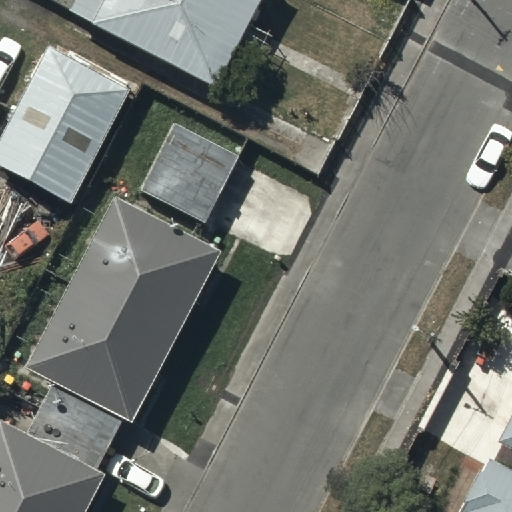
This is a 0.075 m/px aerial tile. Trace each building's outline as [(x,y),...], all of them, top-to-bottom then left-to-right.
[(74,0),(70,8),(216,82),(258,0),(74,0)] [(0,158),(70,193),(125,83),(51,45),(0,146),(0,158)] [(142,190),(204,220),(236,156),(175,125),(142,190)] [(116,200),(33,368),(134,418),(217,250),(116,200)] [(0,427),(0,511),(79,511),(123,426),(47,388),(27,427),(6,416),(0,427)] [(511,418),(501,440),(511,445),(511,418)] [(511,511),(511,468),(481,452),(450,511),(511,511)]
